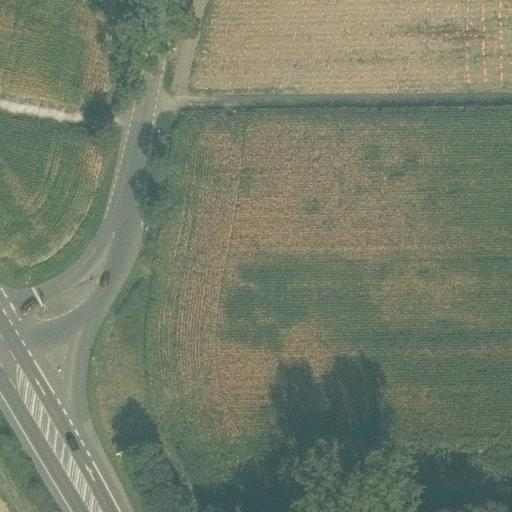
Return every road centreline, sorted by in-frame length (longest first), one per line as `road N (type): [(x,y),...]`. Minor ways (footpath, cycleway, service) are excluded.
road 1 (tertiary): [(0,353),(80,303),(109,259),(172,0)]
road 2 (track): [(148,103),(511,101)]
road 3 (secondary): [(93,511),(0,358)]
